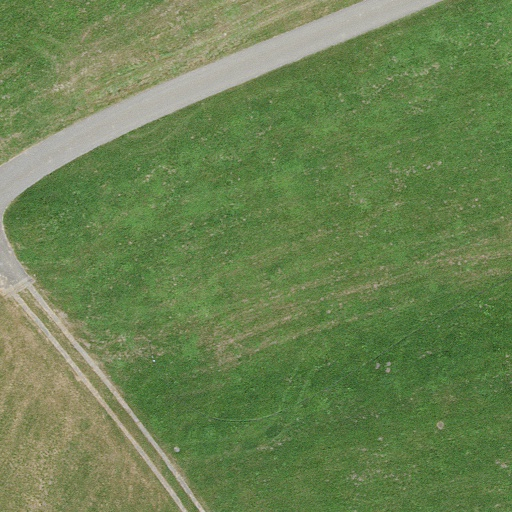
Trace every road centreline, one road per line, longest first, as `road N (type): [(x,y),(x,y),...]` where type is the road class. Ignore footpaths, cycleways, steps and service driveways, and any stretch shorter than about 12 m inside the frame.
road 1 (unclassified): [(0,184),(39,157),(200,82),(405,0)]
road 2 (track): [(195,511),(0,262)]
